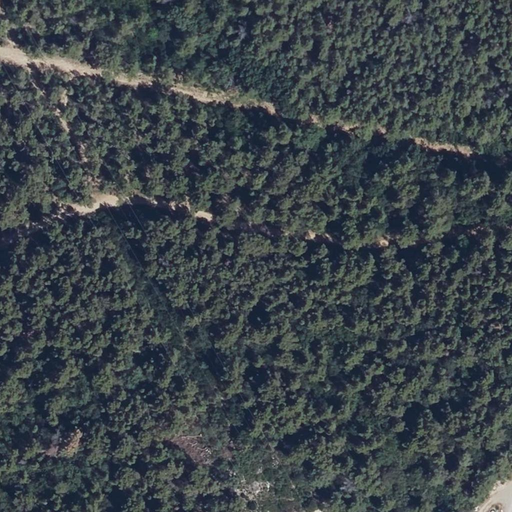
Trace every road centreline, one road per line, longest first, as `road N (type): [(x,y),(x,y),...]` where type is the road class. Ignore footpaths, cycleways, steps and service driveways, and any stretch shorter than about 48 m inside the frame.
road 1 (track): [(511,231),(373,234),(164,194),(63,203),(0,237)]
road 2 (track): [(0,54),(511,159)]
